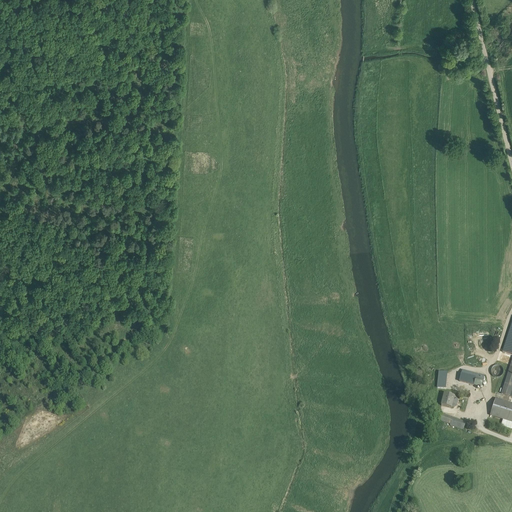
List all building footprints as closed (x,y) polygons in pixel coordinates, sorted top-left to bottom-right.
[(511,324),(502,354),(511,357),(511,391),(510,399),(511,399),(511,324)] [(511,362),(501,396),(510,399),(511,391),(511,362)] [(502,373),(502,372),(502,371),(502,370),(501,368),(500,367),(499,367),(497,367),(495,367),(494,368),(493,370),(493,372),(493,374),(494,375),(495,376),(496,376),(498,376),(500,376),(501,375),(502,373)] [(481,377),(462,372),(461,375),(457,374),(454,385),(481,392),(485,377),(481,376),(481,377)] [(455,398),(444,395),(441,407),(452,410),(452,409),(452,408),(454,409),(456,407),(458,402),(456,400),(454,399),(455,398)] [(511,405),(496,401),(490,417),(503,421),(511,424),(511,405)] [(466,424),(441,415),(439,422),(450,426),(450,427),(463,432),(466,424)] [(511,424),(503,421),(501,427),(511,430),(511,424)]
